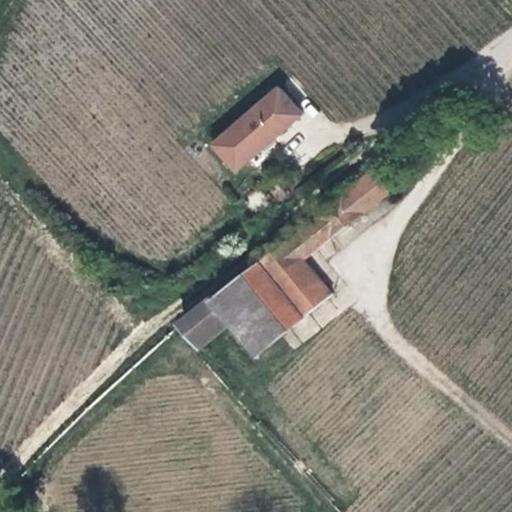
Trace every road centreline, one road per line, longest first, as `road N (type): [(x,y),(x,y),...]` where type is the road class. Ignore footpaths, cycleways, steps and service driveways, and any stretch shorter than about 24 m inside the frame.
road 1 (track): [(0,485),(60,414),(156,324),(381,139),(511,48)]
road 2 (unclassified): [(363,285),(366,260),(511,57)]
road 3 (track): [(511,435),(389,332),(363,285)]
